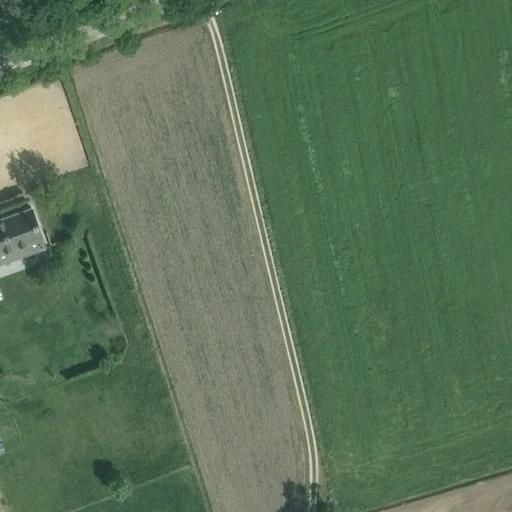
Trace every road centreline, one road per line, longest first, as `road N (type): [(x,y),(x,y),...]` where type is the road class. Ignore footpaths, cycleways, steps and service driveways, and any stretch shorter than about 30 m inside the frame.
road 1 (unclassified): [(320,511),(306,400),(204,0)]
road 2 (unclassified): [(0,66),(186,0)]
